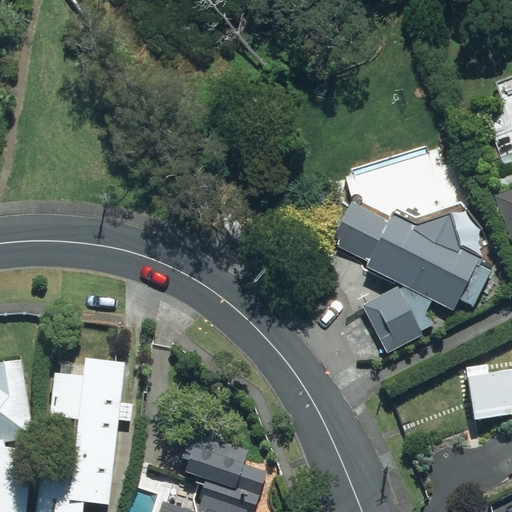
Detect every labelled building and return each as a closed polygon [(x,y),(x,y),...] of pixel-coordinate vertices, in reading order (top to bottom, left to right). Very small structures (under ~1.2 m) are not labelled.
[(511,187),(486,198),(509,258),(511,257),(511,187)] [(352,203),(328,258),(446,311),(470,255),(352,203)] [(388,289),(359,307),(385,350),(415,332),(388,289)] [(96,511),(98,493),(124,495),(138,357),(97,353),(95,374),(62,371),(58,411),(91,414),(85,476),(47,472),(42,511),(96,511)] [(0,358),(0,436),(38,432),(31,376),(29,356),(0,358)] [(511,369),(484,373),(484,369),(457,373),(465,424),(511,417),(511,369)] [(200,503),(174,494),(168,511),(250,511),(269,459),(195,434),(182,471),(207,480),(200,503)] [(0,450),(0,511),(33,511),(37,452),(0,450)]
